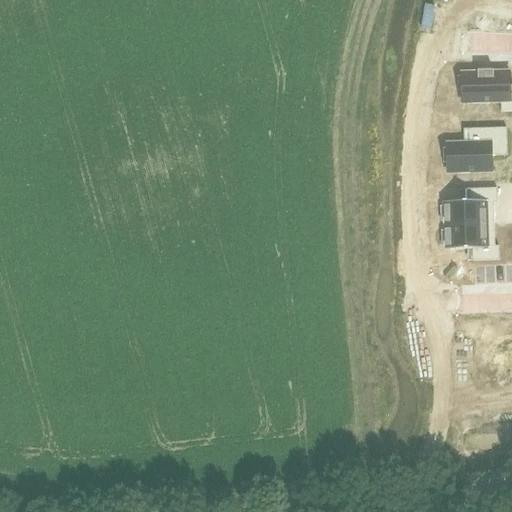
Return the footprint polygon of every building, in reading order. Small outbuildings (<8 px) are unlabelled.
[(511,0),(469,0),(469,5),(482,6),(481,19),(499,20),(499,21),(511,21),(511,20),(511,19),(511,0)] [(461,77),(457,77),(458,91),(461,91),(462,103),(500,102),(501,112),(511,111),(511,86),(510,86),(509,72),(493,72),(493,71),(477,71),(477,73),(461,74),(461,77)] [(443,149),(443,163),(447,163),(447,173),(491,172),(491,156),(507,156),(506,128),(463,130),(463,131),(467,131),(467,140),(464,143),(447,144),(447,149),(443,149)] [(444,207),(440,207),(440,222),(444,222),(445,226),(494,225),(493,203),(497,203),(497,189),(470,190),(470,202),(465,202),(444,202),(444,207)] [(445,231),(441,231),(441,246),(445,246),(445,250),(467,250),(472,250),(472,261),(499,261),(498,247),(494,247),(494,225),(445,226),(445,231)]
